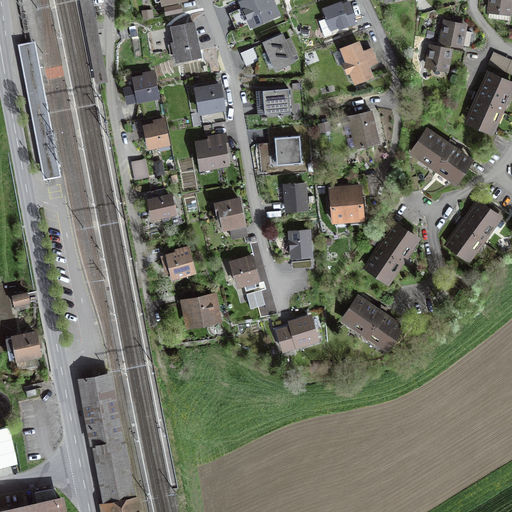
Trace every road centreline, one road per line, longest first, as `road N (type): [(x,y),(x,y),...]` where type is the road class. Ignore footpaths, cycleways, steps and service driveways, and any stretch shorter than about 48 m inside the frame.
road 1 (primary): [(0,46),(88,511)]
road 2 (residential): [(204,0),(230,71),(282,312)]
road 3 (residential): [(153,310),(111,101),(110,0)]
road 4 (residential): [(362,0),(397,79),(395,153)]
road 5 (unknown): [(511,165),(450,199),(438,230),(444,268)]
